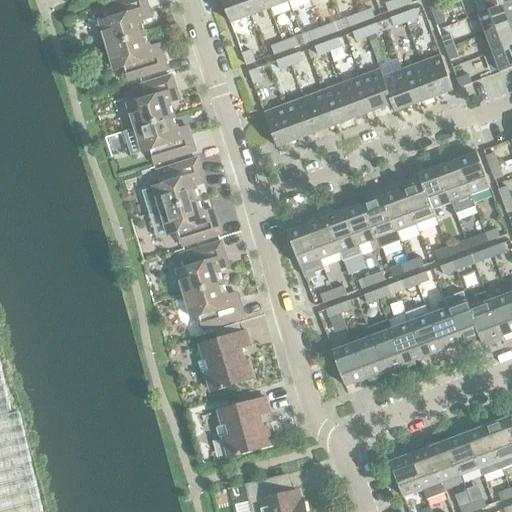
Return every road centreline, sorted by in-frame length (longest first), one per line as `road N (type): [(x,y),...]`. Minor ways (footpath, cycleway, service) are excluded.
road 1 (residential): [(256,202),(342,174),(390,142),(511,100)]
road 2 (residential): [(337,432),(315,416),(256,202)]
road 3 (residential): [(256,202),(192,0)]
road 4 (residential): [(337,432),(511,366)]
